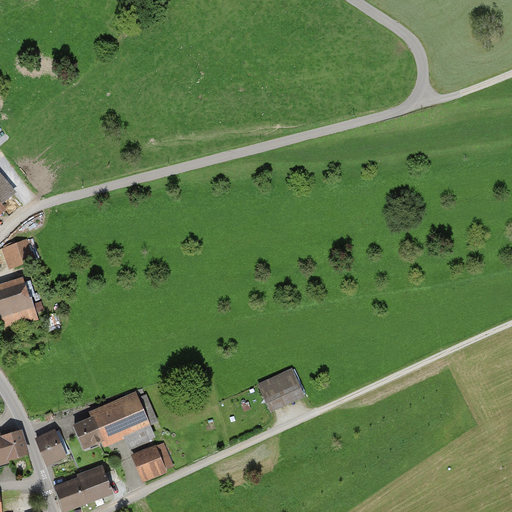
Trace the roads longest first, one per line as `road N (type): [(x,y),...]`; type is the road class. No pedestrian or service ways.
road 1 (track): [(354,0),(416,46),(423,82),(414,103),(29,211)]
road 2 (residential): [(101,511),(318,412)]
road 3 (track): [(511,325),(318,412)]
